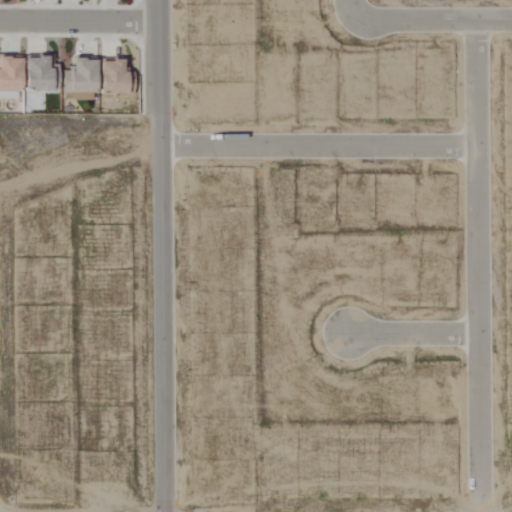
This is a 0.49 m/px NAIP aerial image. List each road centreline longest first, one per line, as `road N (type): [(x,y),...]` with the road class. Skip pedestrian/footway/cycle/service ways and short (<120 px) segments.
road 1 (residential): [(166,511),(159,0)]
road 2 (residential): [(479,17),(481,511)]
road 3 (residential): [(480,147),(161,145)]
road 4 (residential): [(0,191),(161,145)]
road 5 (residential): [(160,23),(0,19)]
road 6 (residential): [(511,17),(359,15)]
road 7 (residential): [(481,334),(345,333)]
